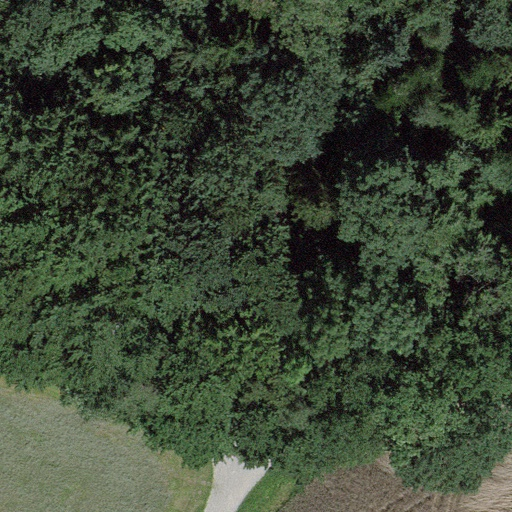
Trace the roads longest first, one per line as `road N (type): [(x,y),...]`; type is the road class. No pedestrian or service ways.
road 1 (track): [(511,328),(314,415),(255,410),(0,301)]
road 2 (track): [(314,415),(233,481),(218,511)]
